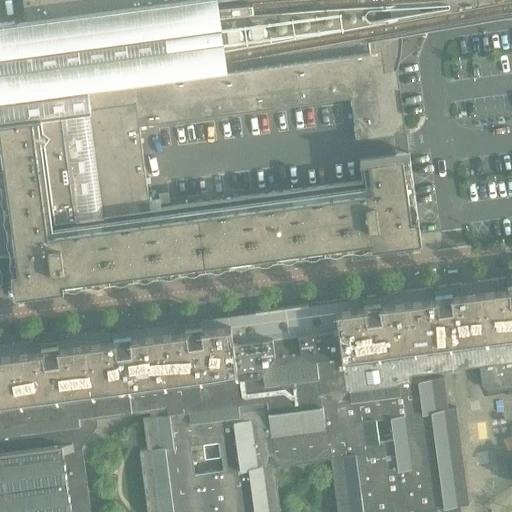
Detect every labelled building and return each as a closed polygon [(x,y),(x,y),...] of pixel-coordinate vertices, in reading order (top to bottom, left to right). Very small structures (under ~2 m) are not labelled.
[(399,4),(398,0),(23,0),(26,20),(0,23),(0,120),(78,110),(86,109),(81,75),(93,60),(226,43),(401,19),(399,4)] [(397,69),(399,64),(400,60),(401,55),(402,51),(402,46),(403,41),(403,37),(402,32),(401,19),(226,43),(93,60),(81,75),(86,109),(100,216),(151,209),(140,126),(351,97),(357,140),(395,135),(386,70),(397,69)] [(109,282),(100,216),(86,109),(78,110),(0,120),(0,257),(5,257),(5,253),(9,253),(15,295),(101,283),(109,282)] [(363,180),(151,209),(100,216),(109,282),(422,240),(421,234),(410,153),(360,160),(363,180)] [(0,344),(0,511),(91,511),(82,445),(98,424),(96,416),(149,408),(150,416),(144,417),(148,449),(140,450),(148,511),(281,511),(275,465),(296,462),(300,465),(307,464),(309,461),(331,458),(338,511),(461,511),(460,505),(469,504),(457,408),(448,409),(443,377),(411,381),(410,375),(481,365),(483,386),(484,386),(485,386),(489,390),(511,386),(511,276),(317,303),(158,324),(0,344)]
